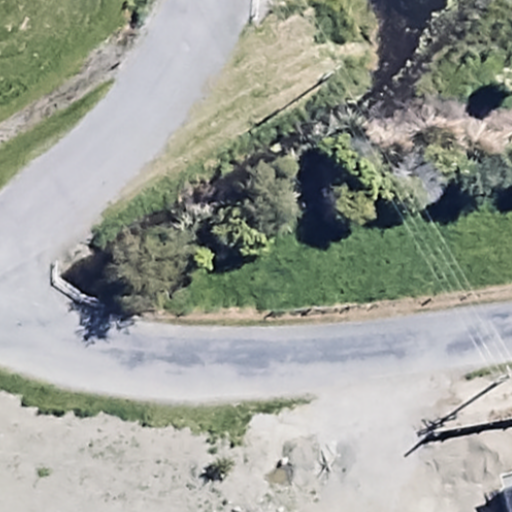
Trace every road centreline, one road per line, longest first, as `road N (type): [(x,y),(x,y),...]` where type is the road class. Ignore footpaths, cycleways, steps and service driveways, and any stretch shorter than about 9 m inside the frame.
road 1 (unclassified): [(0,285),(194,376),(511,335)]
road 2 (residential): [(196,0),(126,115),(69,182),(0,231)]
